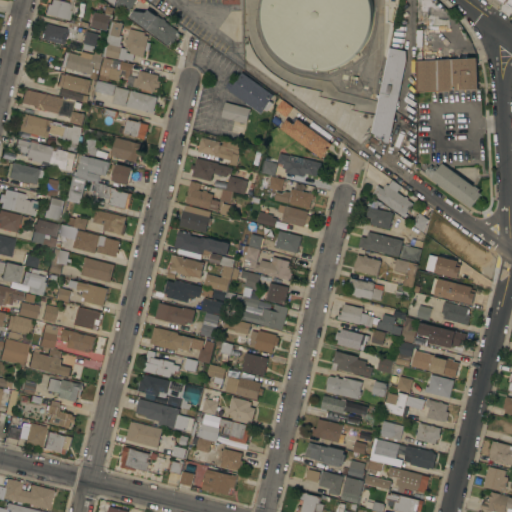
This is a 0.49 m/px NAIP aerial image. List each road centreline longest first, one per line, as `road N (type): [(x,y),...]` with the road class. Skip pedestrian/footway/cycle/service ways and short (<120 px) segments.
road 1 (residential): [(188,78),(80,511)]
road 2 (residential): [(344,193),(264,511)]
road 3 (residential): [(0,457),(218,511)]
road 4 (tertiary): [(498,305),(446,511)]
road 5 (tertiary): [(499,87),(510,257)]
road 6 (residential): [(384,159),(511,258)]
